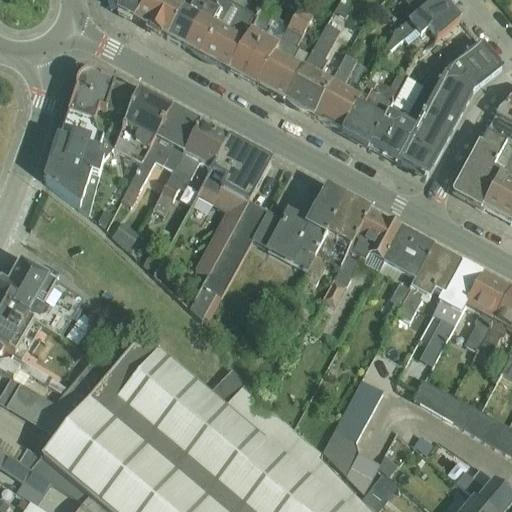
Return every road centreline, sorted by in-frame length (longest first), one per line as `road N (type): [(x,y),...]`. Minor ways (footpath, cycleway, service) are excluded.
road 1 (tertiary): [(422,218),(61,29)]
road 2 (tertiary): [(0,228),(43,103),(34,48)]
road 3 (unclassified): [(511,80),(491,93),(422,218)]
